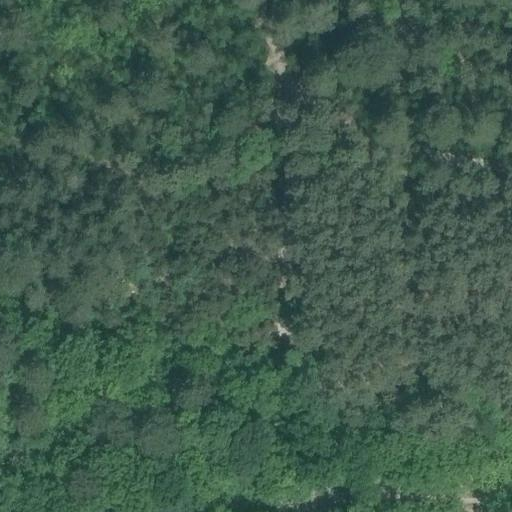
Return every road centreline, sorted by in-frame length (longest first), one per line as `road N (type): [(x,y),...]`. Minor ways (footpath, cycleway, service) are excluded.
road 1 (unknown): [(511,32),(382,21),(318,27),(291,45),(288,72),(274,59),(267,63),(181,160),(150,170),(112,212),(68,217),(0,205)]
road 2 (unknown): [(330,441),(392,412),(413,368),(401,0)]
